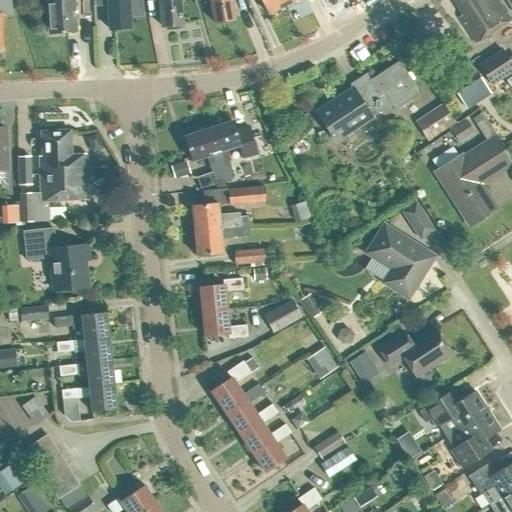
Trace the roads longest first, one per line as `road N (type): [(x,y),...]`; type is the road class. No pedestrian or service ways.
road 1 (residential): [(214,511),(164,418),(128,87)]
road 2 (residential): [(128,87),(279,65),(392,0)]
road 3 (residential): [(0,91),(128,87)]
